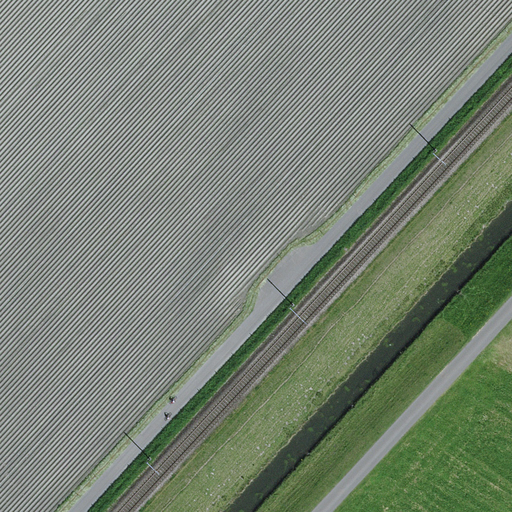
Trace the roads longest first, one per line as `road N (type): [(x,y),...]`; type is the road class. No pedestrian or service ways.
road 1 (track): [(82,511),(511,44)]
road 2 (track): [(320,511),(511,305)]
